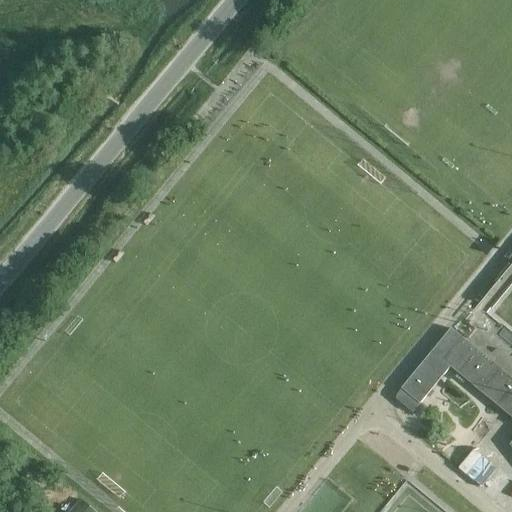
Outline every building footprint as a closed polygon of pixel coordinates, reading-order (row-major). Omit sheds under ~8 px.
[(147,227),(155,218),(151,215),(143,224),(147,227)] [(116,264),(124,255),(120,252),(112,261),(116,264)] [(450,329),(400,389),(419,404),(449,368),(504,413),(511,419),(511,418),(511,379),(457,334),(450,329)] [(419,404),(400,389),(393,399),(411,414),(419,404)] [(93,511),(79,500),(69,511),(93,511)]
